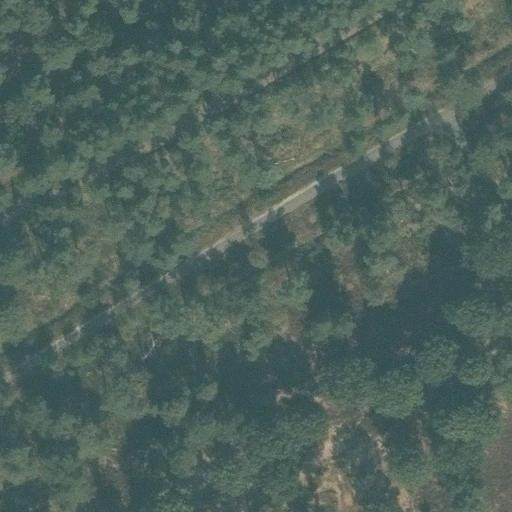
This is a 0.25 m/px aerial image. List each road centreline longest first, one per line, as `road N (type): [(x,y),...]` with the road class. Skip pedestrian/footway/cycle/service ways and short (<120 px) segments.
road 1 (unclassified): [(511,79),(0,380)]
road 2 (unclassified): [(388,0),(0,210)]
road 3 (track): [(511,219),(447,116)]
